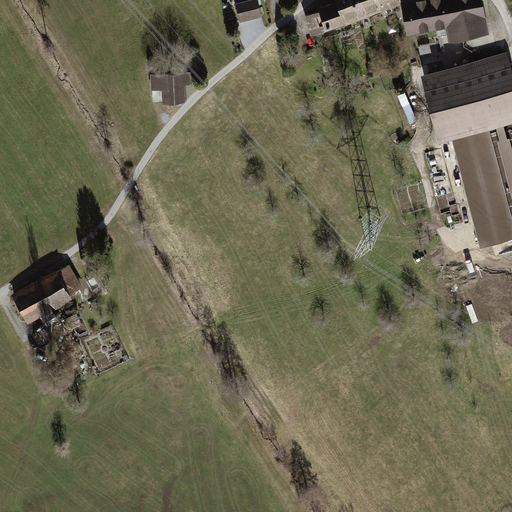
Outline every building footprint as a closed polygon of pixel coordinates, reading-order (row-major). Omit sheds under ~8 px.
[(258,0),(241,0),(234,2),(238,21),(262,16),(258,0)] [(311,32),(358,15),(353,0),(337,0),(338,2),(320,8),(321,11),(306,16),(311,32)] [(353,0),(358,15),(369,11),(364,0),(353,0)] [(397,0),(364,0),(369,11),(398,1),(397,0)] [(478,0),(409,0),(405,1),(409,27),(448,20),(451,35),(484,29),(478,0)] [(511,82),(506,56),(426,75),(442,136),(452,133),(489,124),(511,118),(511,82)] [(191,71),(149,73),(151,89),(163,88),(163,102),(183,101),(187,98),(185,84),(192,83),(191,71)] [(511,213),(489,124),(452,133),(480,243),(511,234),(511,213)] [(56,266),(12,293),(28,323),(41,315),(47,325),(59,318),(53,307),(73,296),(72,293),(83,287),(70,263),(58,270),(56,266)] [(499,266),(484,271),(490,290),(505,285),(499,266)]
